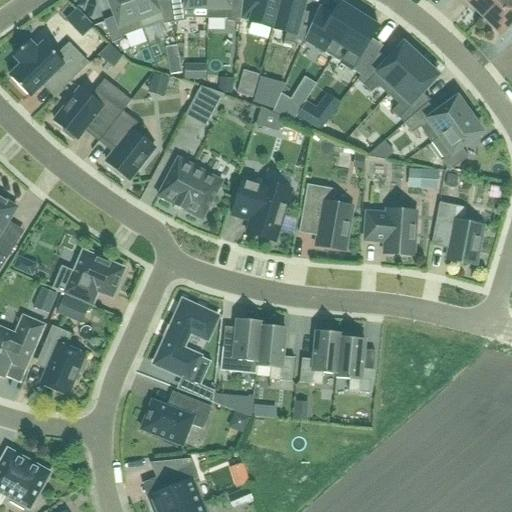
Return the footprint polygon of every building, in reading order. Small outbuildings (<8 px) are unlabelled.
[(107,0),(114,18),(103,22),(111,44),(123,40),(122,37),(142,30),(139,21),(130,0),(107,0)] [(153,0),(130,0),(139,21),(159,14),(163,25),(174,23),(169,0),(168,0),(155,2),(153,0)] [(169,0),(174,23),(185,21),(185,20),(206,20),(207,10),(206,0),(169,0)] [(206,0),(207,10),(206,20),(227,19),(227,22),(239,23),(240,20),(241,0),(206,0)] [(241,0),(240,20),(273,29),(280,0),(241,0)] [(280,0),(273,29),(286,33),(284,42),(301,47),(304,41),(315,15),(302,12),(305,0),(280,0)] [(467,0),(466,2),(483,18),(500,0),(467,0)] [(511,0),(500,0),(483,18),(500,35),(511,22),(511,0)] [(330,20),(316,12),(315,15),(304,41),(332,59),(359,15),(357,13),(359,10),(345,2),(344,5),(340,3),(330,20)] [(378,27),(359,15),(332,59),(360,77),(378,53),(379,51),(367,44),(378,27)] [(27,27),(18,34),(24,41),(32,33),(27,27)] [(37,51),(29,43),(14,58),(21,65),(9,77),(29,98),(50,78),(62,90),(88,65),(69,45),(56,57),(43,44),(37,51)] [(376,87),(387,97),(420,60),(403,44),(386,61),(378,53),(360,77),(357,81),(371,94),(376,87)] [(387,97),(396,104),(389,111),(403,125),(409,120),(427,104),(430,101),(422,94),(438,76),(420,60),(387,97)] [(180,75),(178,61),(169,63),(171,77),(180,75)] [(148,92),(164,97),(170,79),(153,74),(148,92)] [(79,90),(54,121),(65,130),(63,132),(73,141),(75,138),(77,140),(87,127),(101,139),(123,112),(130,102),(103,82),(90,98),(79,90)] [(207,128),(224,95),(200,87),(185,116),(207,128)] [(295,119),(302,108),(291,101),(281,94),(273,113),(292,123),(295,119)] [(435,141),(469,116),(456,98),(436,113),(427,104),(409,120),(416,128),(418,126),(431,144),(435,141)] [(329,118),(305,102),(302,108),(295,119),(317,133),(329,118)] [(256,126),(278,133),(283,119),(261,109),(256,126)] [(123,112),(101,139),(116,150),(106,162),(129,181),(154,149),(139,137),(145,130),(123,112)] [(482,133),(469,116),(435,141),(431,144),(443,161),(441,163),(449,173),(468,159),(461,149),(482,133)] [(353,143),(357,148),(366,141),(360,135),(353,143)] [(202,220),(222,183),(178,159),(158,197),(174,206),(172,209),(183,215),(185,212),(202,220)] [(262,184),(242,178),(231,216),(250,222),(246,234),(275,243),(278,233),(283,216),(291,190),(262,181),(262,184)] [(345,252),(352,208),(333,204),(335,190),(307,185),(299,229),(318,232),(315,247),(345,252)] [(5,227),(16,209),(0,198),(0,270),(21,237),(5,227)] [(475,266),(483,227),(464,223),(466,209),(439,204),(431,242),(449,245),(446,261),(475,266)] [(413,257),(416,212),(386,210),(386,215),(366,214),(364,241),(377,242),(377,240),(384,241),(383,255),(413,257)] [(283,216),(278,233),(294,238),(297,220),(283,216)] [(218,222),(218,241),(233,241),(233,222),(218,222)] [(101,256),(89,251),(87,255),(83,253),(74,273),(61,268),(52,290),(91,306),(97,292),(112,298),(123,270),(99,260),(101,256)] [(19,256),(14,268),(23,272),(28,260),(19,256)] [(210,362),(178,348),(185,332),(206,341),(216,317),(181,301),(152,365),(199,386),(210,362)] [(27,366),(44,327),(44,326),(23,317),(15,336),(0,329),(0,377),(4,379),(13,359),(27,366)] [(262,323),(238,320),(235,349),(223,348),(220,372),(243,374),(244,362),(256,363),(257,363),(261,326),(262,327),(262,323)] [(285,329),(262,327),(261,326),(257,363),(256,363),(256,367),(270,368),(269,380),(291,383),(294,359),(282,358),(285,329)] [(81,374),(87,362),(83,360),(85,356),(64,348),(70,335),(51,327),(37,360),(48,365),(40,385),(67,397),(78,373),(81,374)] [(302,360),(299,384),(321,386),(323,374),(335,375),(339,338),(341,338),(341,335),(316,332),(314,361),(302,360)] [(348,339),(341,338),(339,338),(335,375),(335,379),(349,380),(348,392),(370,394),(373,371),(361,369),(364,341),(362,340),(362,337),(348,336),(348,339)] [(204,388),(199,399),(212,404),(214,392),(204,388)] [(178,395),(172,410),(152,403),(141,431),(164,439),(163,443),(176,448),(178,445),(182,446),(190,426),(203,431),(212,408),(178,395)] [(253,405),(252,417),(265,419),(266,406),(253,405)] [(49,475),(8,451),(0,464),(0,493),(11,499),(9,503),(24,511),(26,508),(29,510),(49,475)] [(153,511),(182,511),(202,504),(192,481),(198,479),(192,464),(156,479),(161,492),(147,498),(153,511)] [(247,489),(227,497),(233,510),(253,503),(247,489)]
